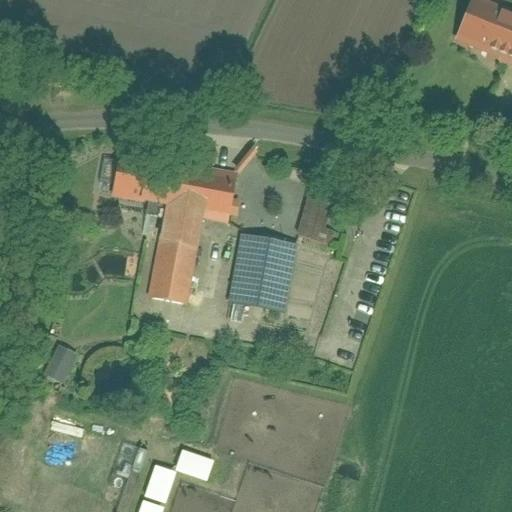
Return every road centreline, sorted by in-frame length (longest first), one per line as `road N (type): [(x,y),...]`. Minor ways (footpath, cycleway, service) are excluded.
road 1 (unclassified): [(0,132),(130,114),(511,183)]
road 2 (unknown): [(130,114),(63,344)]
road 3 (track): [(130,114),(0,91)]
